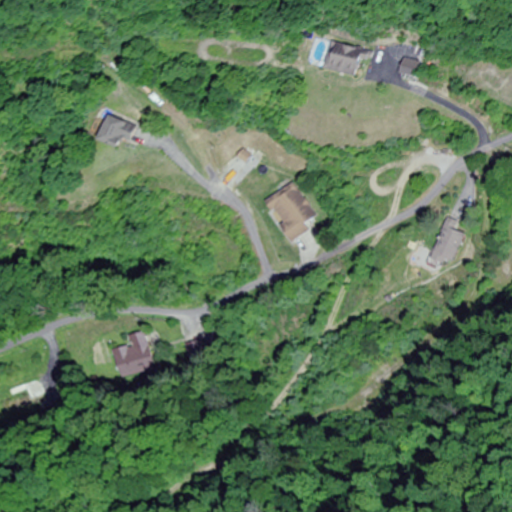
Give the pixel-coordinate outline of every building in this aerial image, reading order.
[(365,50),(331,43),(326,70),(360,77),(365,50)] [(400,76),(419,81),(424,65),(404,59),(400,76)] [(138,126),(111,117),(102,141),(130,151),(138,126)] [(272,202),(300,242),(316,231),(312,224),(323,217),(299,183),(272,202)] [(433,258),(452,266),(466,234),(456,230),(459,222),(451,218),(433,258)] [(132,336),(134,346),(115,350),(120,375),(165,366),(158,331),(132,336)]
